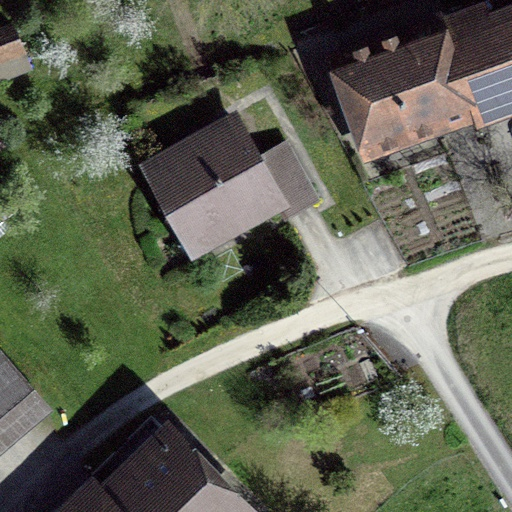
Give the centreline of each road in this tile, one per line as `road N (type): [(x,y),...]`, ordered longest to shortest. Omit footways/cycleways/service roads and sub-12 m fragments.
road 1 (track): [(30,511),(130,409),(281,340),(511,256)]
road 2 (residential): [(403,292),(511,473)]
